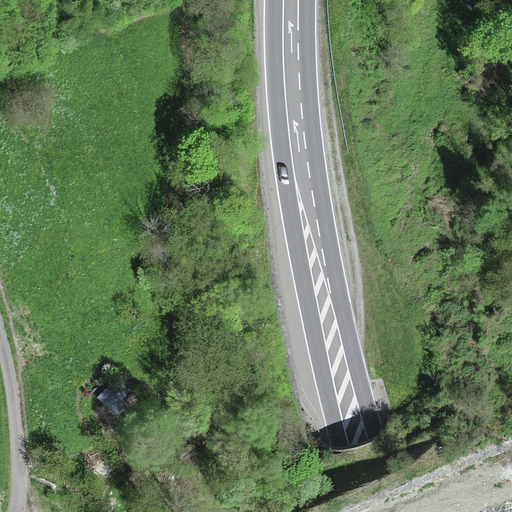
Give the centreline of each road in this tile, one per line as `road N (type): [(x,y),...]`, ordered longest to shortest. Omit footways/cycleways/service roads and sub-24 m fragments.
road 1 (primary): [(291,0),(300,163),(339,368),(380,511)]
road 2 (unclassified): [(0,333),(17,436),(15,511)]
